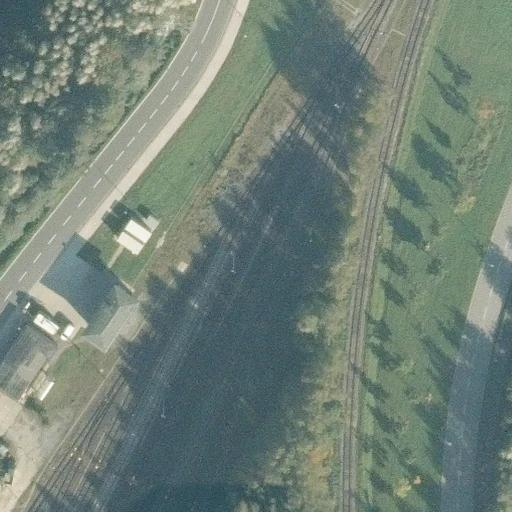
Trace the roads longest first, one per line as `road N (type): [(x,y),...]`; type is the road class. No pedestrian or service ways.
road 1 (unclassified): [(223,0),(138,136),(0,307)]
road 2 (tertiary): [(511,231),(468,375),(457,511)]
